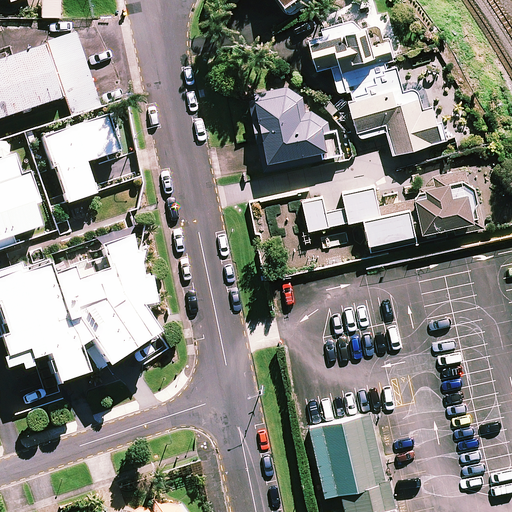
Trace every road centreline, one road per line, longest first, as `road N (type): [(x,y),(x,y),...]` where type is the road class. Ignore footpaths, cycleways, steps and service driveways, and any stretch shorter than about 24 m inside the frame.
road 1 (residential): [(232,396),(157,29),(159,0)]
road 2 (residential): [(232,396),(0,473)]
